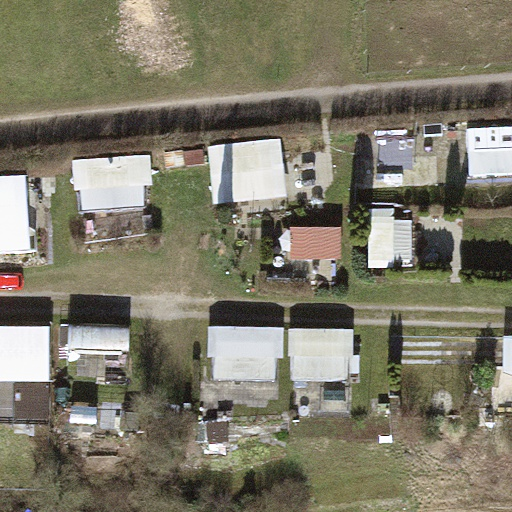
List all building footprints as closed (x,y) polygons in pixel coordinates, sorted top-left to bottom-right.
[(289,142),(217,147),(222,216),(294,210),(289,142)] [(86,218),(161,214),(158,158),(83,162),(86,218)] [(350,230),(300,230),(300,267),(350,267),(350,230)] [(0,386),(58,388),(60,331),(0,329),(0,386)] [(84,393),(135,390),(132,330),(82,332),(84,393)] [(287,382),(287,330),(216,330),(216,383),(287,382)] [(292,330),(291,392),(304,392),(303,415),(359,416),(360,331),(292,330)] [(18,386),(13,422),(53,427),(58,392),(18,386)]
